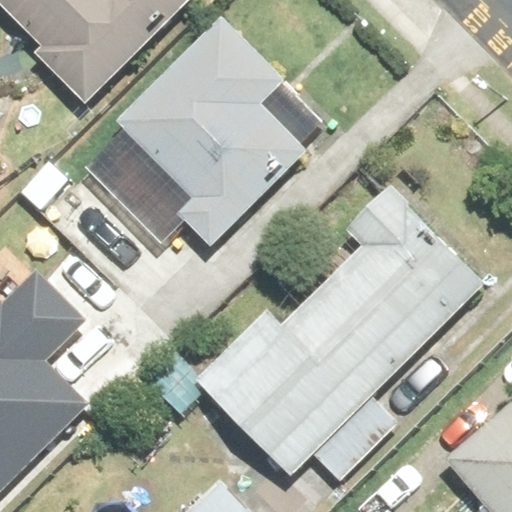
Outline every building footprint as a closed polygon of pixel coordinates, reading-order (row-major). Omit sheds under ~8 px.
[(8,0),(106,107),(211,12),(200,0),(8,0)] [(302,90),(236,23),(130,127),(208,207),(194,221),(234,261),(330,167),(278,114),(302,90)] [(511,299),(511,295),(406,188),(358,236),(373,251),(297,325),(283,311),(206,387),(308,490),(332,466),(348,482),(409,422),(399,411),(511,299)] [(0,510),(100,408),(59,368),(100,326),(47,274),(12,310),(0,298),(0,510)] [(511,511),(511,413),(451,468),(490,511),(511,511)] [(252,511),(231,489),(206,511),(252,511)]
